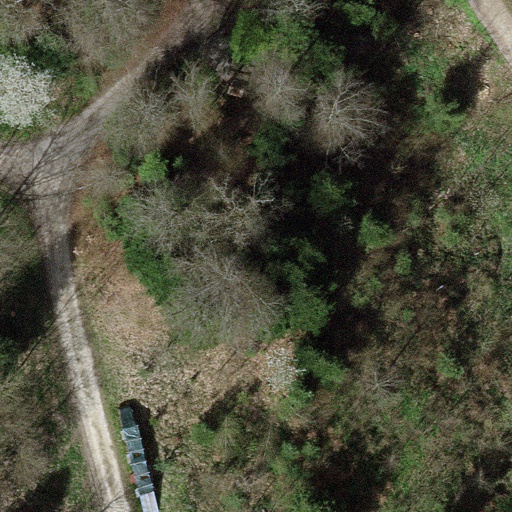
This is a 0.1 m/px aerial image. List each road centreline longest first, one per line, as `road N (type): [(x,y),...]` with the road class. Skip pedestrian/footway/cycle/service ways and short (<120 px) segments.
road 1 (track): [(116,511),(34,180)]
road 2 (track): [(0,172),(34,180),(213,0)]
